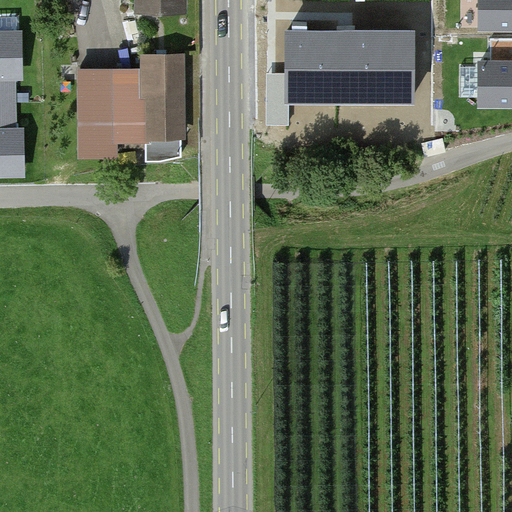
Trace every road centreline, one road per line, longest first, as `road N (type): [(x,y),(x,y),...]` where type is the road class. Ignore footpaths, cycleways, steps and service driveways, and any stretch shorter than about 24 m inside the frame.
road 1 (residential): [(511,144),(378,185),(0,199)]
road 2 (secondary): [(234,511),(229,0)]
road 3 (track): [(123,196),(126,241),(182,389),(193,511)]
